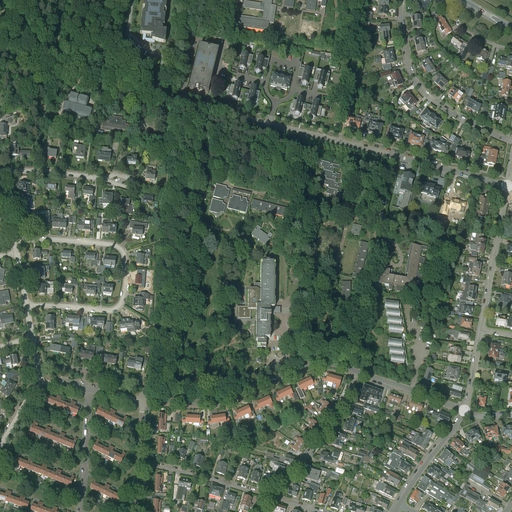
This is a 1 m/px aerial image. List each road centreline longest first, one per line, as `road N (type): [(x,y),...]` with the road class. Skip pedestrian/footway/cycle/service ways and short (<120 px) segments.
road 1 (residential): [(506,186),(0,52)]
road 2 (residential): [(26,306),(117,307),(123,253),(108,244),(14,241)]
road 3 (residential): [(141,400),(219,403),(304,365),(354,371)]
road 4 (residential): [(511,140),(471,125),(421,89),(405,56),(401,0)]
road 5 (residential): [(270,496),(314,448),(354,371)]
road 6 (residential): [(480,330),(506,186)]
road 7 (residential): [(270,496),(138,461)]
road 8 (residential): [(80,511),(89,390)]
